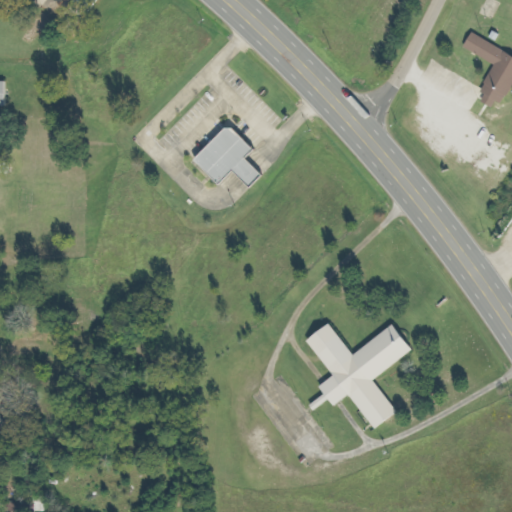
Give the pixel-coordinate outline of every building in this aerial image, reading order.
[(107,0),(83,0),(82,2),(100,13),(107,0)] [(27,39),(36,46),(46,33),(36,26),(27,39)] [(501,64),(487,92),(492,95),(489,102),(505,110),(511,97),(511,51),(478,34),(471,49),(501,64)] [(14,82),(0,82),(0,106),(15,106),(14,82)] [(264,149),(239,125),(206,161),(230,184),(243,171),(260,187),(272,174),(255,158),(264,149)] [(382,380),(423,350),(404,324),(361,355),(338,325),(315,342),(341,378),(327,388),(341,407),(357,396),(383,431),(407,415),(382,380)] [(0,411),(0,429),(17,429),(16,411),(0,411)]
